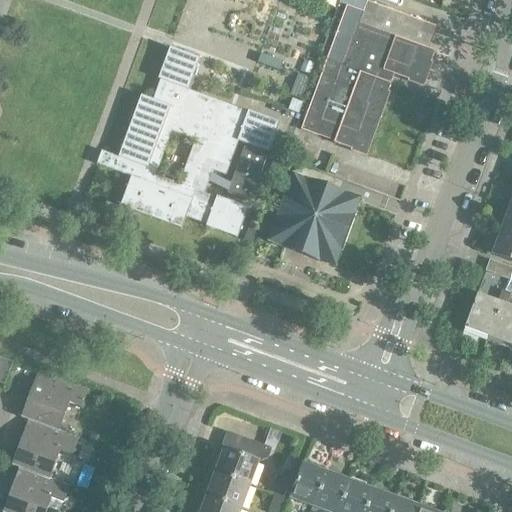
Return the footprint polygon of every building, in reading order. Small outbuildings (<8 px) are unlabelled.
[(345,6),(300,130),(318,136),(320,130),(335,136),(333,142),(364,155),(390,84),(386,83),(389,74),(421,85),(434,52),(420,47),(429,24),(366,1),(361,0),(347,0),(345,6)] [(231,115),(183,97),(186,90),(187,90),(199,59),(169,48),(157,79),(159,80),(152,101),(140,96),(117,158),(138,165),(133,179),(130,177),(119,207),(181,229),(185,217),(205,225),(205,227),(236,239),(247,209),(216,197),(215,198),(203,194),(211,171),(225,176),(237,141),(268,153),(279,123),(247,111),(247,112),(234,108),(233,108),(231,115)] [(298,76),(294,85),(306,89),(309,80),(298,76)] [(298,114),(302,103),(291,99),(287,110),(298,114)] [(278,144),(261,189),(268,192),(286,147),(278,144)] [(244,150),(227,196),(250,205),(267,158),(244,150)] [(268,242),(333,266),(358,200),(292,177),(268,242)] [(509,207),(504,219),(507,220),(503,231),(511,234),(511,208),(509,207)] [(511,234),(503,231),(500,230),(495,242),(498,243),(494,256),(511,262),(511,234)] [(485,272),(508,281),(511,270),(511,269),(489,260),(485,272)] [(509,347),(510,347),(511,340),(511,307),(507,306),(511,295),(501,291),(497,302),(500,303),(487,339),(486,338),(485,341),(500,347),(501,344),(509,347)] [(500,303),(497,302),(476,294),(462,333),(477,339),(478,335),(486,338),(487,339),(500,303)] [(27,420),(42,425),(58,431),(68,403),(81,408),(87,391),(37,372),(26,402),(20,418),(27,421),(27,420)] [(11,466),(18,469),(18,468),(49,479),(59,451),(72,455),(78,439),(58,431),(42,425),(27,420),(27,421),(11,466)] [(91,434),(89,441),(99,445),(102,438),(91,434)] [(211,472),(214,474),(248,486),(256,462),(267,458),(270,449),(241,438),(235,454),(223,449),(220,459),(216,458),(211,472)] [(289,498),(312,507),(325,473),(317,470),(318,467),(303,462),(302,465),(301,465),(289,498)] [(45,511),(50,499),(63,503),(69,486),(49,479),(18,468),(18,469),(7,498),(29,506),(27,511),(45,511)] [(82,469),(78,483),(88,486),(92,473),(82,469)] [(325,473),(312,507),(326,511),(336,511),(348,482),(340,479),(341,476),(326,470),(325,474),(325,473)] [(277,488),(285,491),(291,475),(283,471),(277,488)] [(248,486),(214,474),(211,482),(208,481),(202,496),(206,497),(239,509),(248,486)] [(348,482),(336,511),(363,511),(371,491),(363,488),(364,484),(350,479),(348,482)] [(371,491),(363,511),(389,511),(394,499),(386,496),(388,493),(373,487),(372,491),(371,491)] [(274,496),(268,511),(277,511),(283,499),(274,496)] [(394,499),(389,511),(416,511),(418,508),(410,505),(411,501),(396,496),(395,499),(394,499)] [(238,511),(239,509),(206,497),(202,505),(199,504),(196,511),(238,511)]
